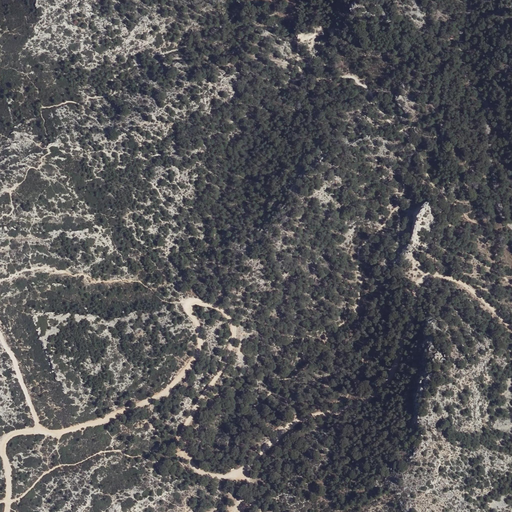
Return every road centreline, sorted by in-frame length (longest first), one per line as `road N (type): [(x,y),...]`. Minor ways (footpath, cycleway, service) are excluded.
road 1 (track): [(43,432),(105,419),(163,393),(199,350),(189,309),(196,301),(224,311),(234,335),(189,421),(186,452)]
road 2 (track): [(242,470),(290,426),(369,399),(389,379),(417,282),(428,274)]
road 3 (unclassified): [(511,225),(496,197),(485,100),(461,63),(467,0)]
